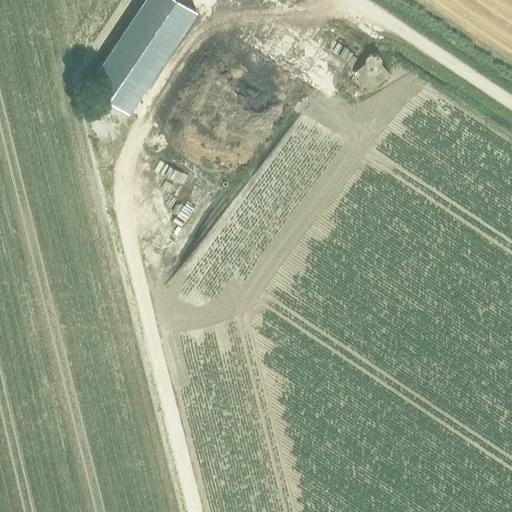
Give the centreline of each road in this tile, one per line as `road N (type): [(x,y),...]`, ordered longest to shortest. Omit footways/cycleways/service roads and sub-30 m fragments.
road 1 (track): [(316,0),(295,27),(227,21),(125,170),(124,208),(199,511)]
road 2 (unclassified): [(511,105),(355,0)]
